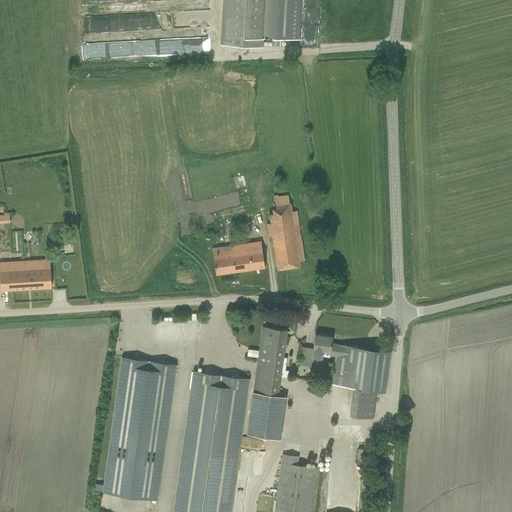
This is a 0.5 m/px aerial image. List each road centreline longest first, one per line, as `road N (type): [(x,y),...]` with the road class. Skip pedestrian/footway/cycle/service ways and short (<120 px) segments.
road 1 (unclassified): [(0,313),(255,300),(399,313)]
road 2 (unclassified): [(399,313),(391,89),(398,0)]
road 3 (unclassified): [(385,511),(399,313)]
